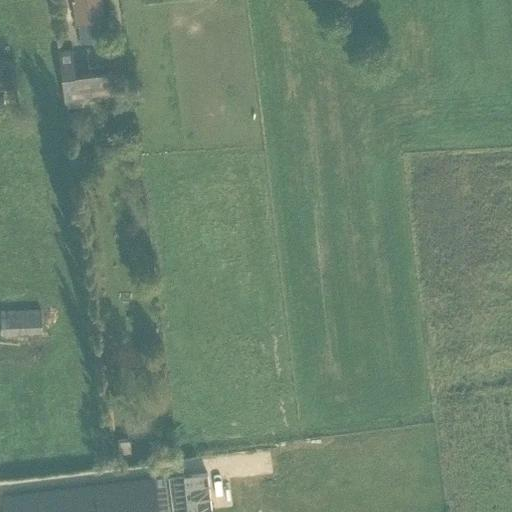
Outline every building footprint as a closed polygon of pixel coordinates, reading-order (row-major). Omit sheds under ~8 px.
[(101,0),(69,0),(73,20),(74,24),(78,23),(81,40),(104,37),(101,19),(105,19),(101,0)] [(57,49),(63,103),(113,97),(109,70),(74,74),(70,48),(57,49)] [(0,63),(0,87),(12,86),(11,63),(0,63)] [(0,333),(40,332),(40,308),(0,309),(0,333)] [(0,496),(2,511),(157,511),(153,478),(0,496)]
